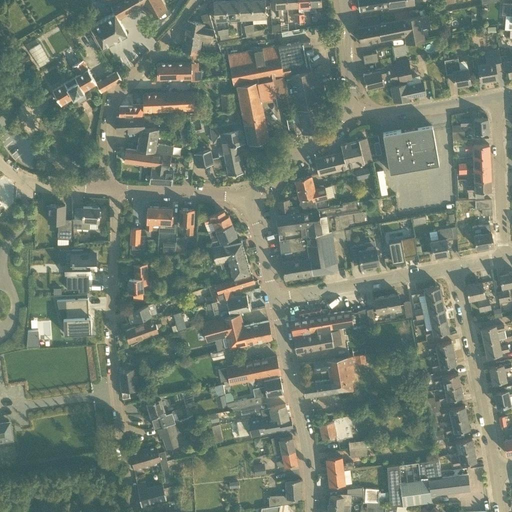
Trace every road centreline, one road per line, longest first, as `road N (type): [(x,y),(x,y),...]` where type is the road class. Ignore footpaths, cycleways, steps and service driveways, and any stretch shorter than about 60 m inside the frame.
road 1 (residential): [(134,511),(110,329),(115,190)]
road 2 (residential): [(110,189),(111,109),(196,0)]
road 3 (tertiary): [(310,511),(276,300)]
road 4 (residential): [(497,472),(456,268)]
road 5 (residential): [(276,300),(456,268)]
road 6 (residential): [(504,258),(499,98)]
road 7 (residential): [(499,98),(405,114),(350,109)]
road 8 (tertiary): [(246,199),(350,109)]
road 9 (residential): [(246,199),(115,190)]
